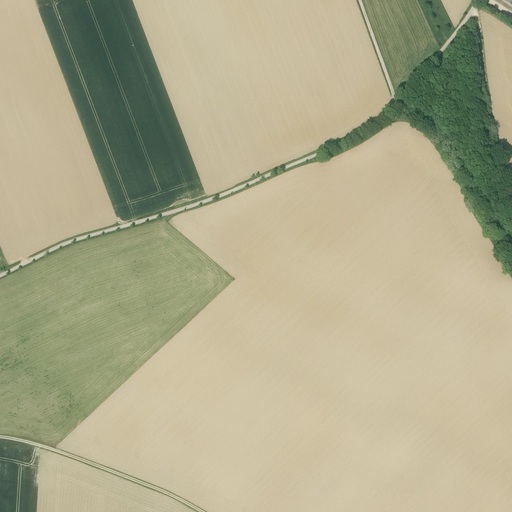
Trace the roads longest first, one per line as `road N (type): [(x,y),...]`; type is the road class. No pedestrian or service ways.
road 1 (unclassified): [(471,10),(400,103),(359,133),(234,190),(71,241),(0,275)]
road 2 (track): [(511,266),(445,150),(394,97),(359,0)]
road 3 (track): [(0,436),(62,452),(202,511)]
